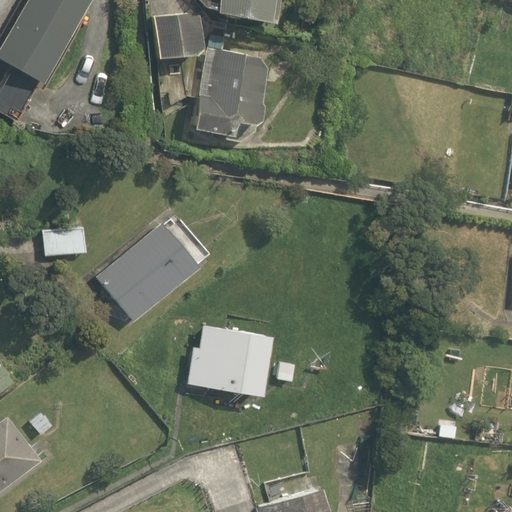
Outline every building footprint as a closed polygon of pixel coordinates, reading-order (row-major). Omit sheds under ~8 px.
[(39,83),(87,0),(25,0),(0,43),(0,61),(8,67),(0,81),(0,111),(14,120),(36,81),(39,83)] [(217,0),(215,13),(272,24),(276,0),(217,0)] [(153,18),(155,58),(193,56),(200,49),(197,15),(153,18)] [(191,130),(230,135),(232,122),(248,124),(255,119),(257,107),(255,102),(262,68),(254,58),(209,52),(204,95),(195,94),(191,130)] [(94,276),(130,319),(196,266),(160,222),(94,276)] [(41,230),(43,255),(83,252),(81,227),(41,230)] [(184,383),(258,395),(267,335),(200,324),(196,347),(190,346),(184,383)] [(277,362),(274,378),(289,381),(292,364),(277,362)] [(0,363),(0,392),(15,381),(1,363),(0,363)] [(28,422),(39,435),(50,425),(39,412),(28,422)] [(0,418),(0,489),(38,460),(4,416),(0,418)] [(343,455),(342,476),(358,477),(359,456),(343,455)] [(323,511),(316,487),(252,508),(253,511),(323,511)]
